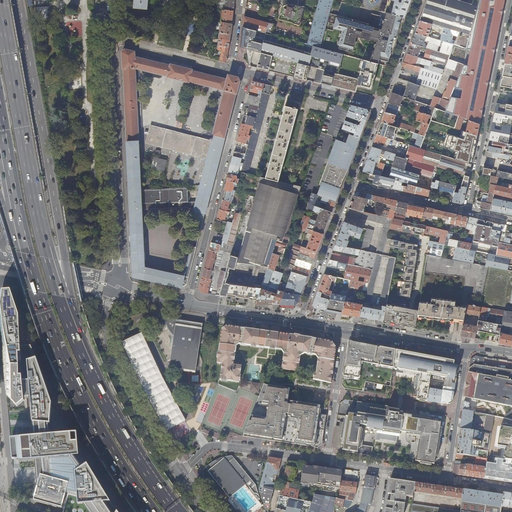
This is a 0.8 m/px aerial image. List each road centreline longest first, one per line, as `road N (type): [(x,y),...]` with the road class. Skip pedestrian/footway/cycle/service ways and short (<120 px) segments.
road 1 (trunk): [(84,359),(17,0)]
road 2 (trunk): [(84,359),(41,238),(0,5)]
road 3 (trunk): [(9,199),(64,368),(150,511)]
road 4 (residential): [(118,281),(107,0)]
road 5 (primary): [(0,241),(19,179),(25,120),(5,0)]
road 6 (residential): [(247,72),(188,304)]
road 7 (residential): [(509,0),(469,212)]
road 8 (residential): [(114,293),(109,348),(178,473)]
road 9 (trunk): [(177,511),(84,359)]
road 10 (primary): [(0,211),(12,148),(0,47)]
road 11 (residential): [(326,460),(215,445),(178,473)]
road 12 (residential): [(349,185),(300,321)]
road 13 (residential): [(380,103),(247,72)]
road 14 (residential): [(326,460),(346,328)]
road 15 (residential): [(466,348),(447,478)]
road 16 (residential): [(349,185),(469,212)]
